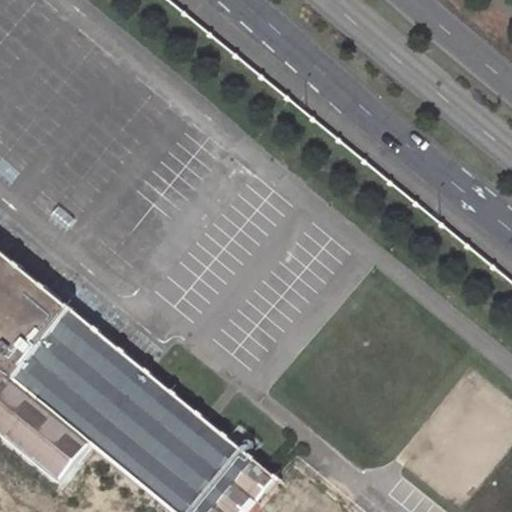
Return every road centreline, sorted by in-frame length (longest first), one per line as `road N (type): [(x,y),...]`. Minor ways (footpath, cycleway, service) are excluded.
road 1 (primary): [(240,0),(511,230)]
road 2 (primary): [(511,85),(411,0)]
